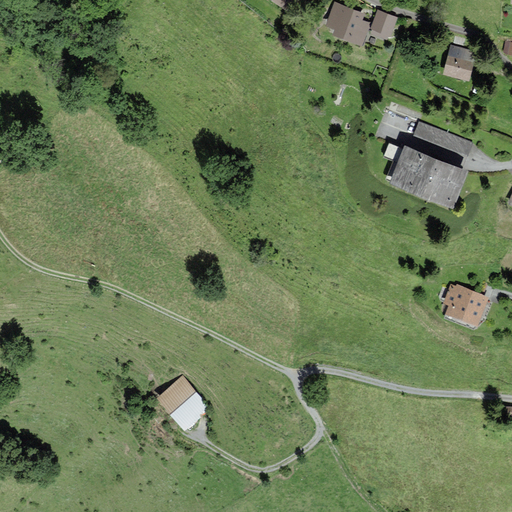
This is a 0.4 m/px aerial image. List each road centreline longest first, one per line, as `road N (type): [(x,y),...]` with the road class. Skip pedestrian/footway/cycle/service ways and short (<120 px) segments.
road 1 (track): [(381,511),(344,470),(300,393),(307,372),(511,399)]
road 2 (track): [(300,382),(117,291),(30,265),(0,233)]
road 3 (track): [(195,436),(268,471),(316,441),(321,427)]
